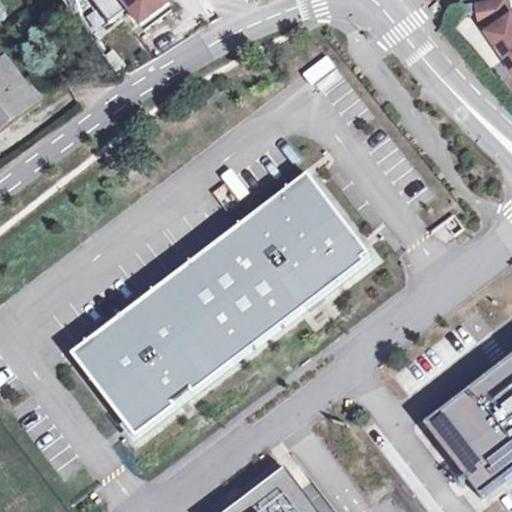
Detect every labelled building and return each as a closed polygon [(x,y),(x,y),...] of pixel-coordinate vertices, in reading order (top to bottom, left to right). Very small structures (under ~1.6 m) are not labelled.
[(0,0),(0,21),(14,10),(5,0),(0,0)] [(163,0),(97,0),(92,4),(109,27),(128,12),(140,28),(169,7),(163,0)] [(484,23),(492,21),(493,30),(491,31),(511,62),(511,13),(509,0),(489,0),(479,2),(484,23)] [(140,28),(144,33),(172,12),(169,7),(140,28)] [(5,65),(0,69),(0,130),(35,104),(5,65)] [(371,258),(310,179),(194,268),(258,352),(360,273),(357,269),(371,258)] [(441,244),(463,231),(454,215),(432,228),(441,244)] [(194,268),(75,359),(140,443),(258,352),(194,268)] [(447,364),(432,346),(393,378),(408,397),(447,364)] [(511,479),(511,362),(427,428),(483,501),(511,479)] [(317,511),(288,473),(235,511),(317,511)]
